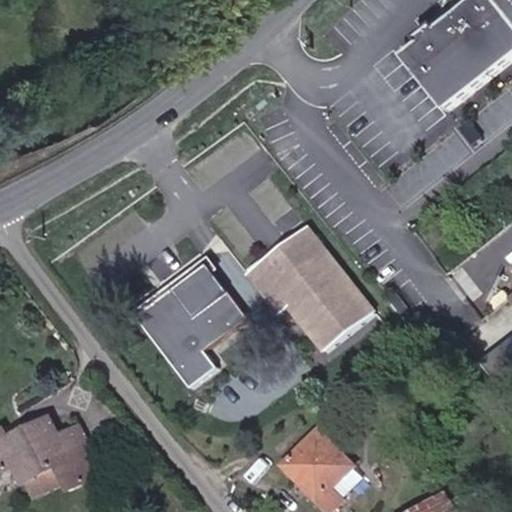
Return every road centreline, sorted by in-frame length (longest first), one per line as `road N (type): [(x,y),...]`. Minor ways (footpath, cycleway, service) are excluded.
road 1 (residential): [(0,210),(169,450),(223,511)]
road 2 (secondary): [(0,210),(135,131),(296,0)]
